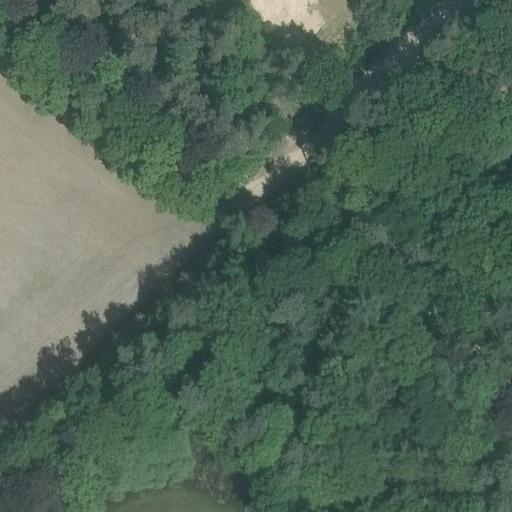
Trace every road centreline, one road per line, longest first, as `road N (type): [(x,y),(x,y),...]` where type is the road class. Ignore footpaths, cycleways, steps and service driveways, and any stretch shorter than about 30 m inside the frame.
road 1 (track): [(273,239),(272,201),(342,103),(456,0)]
road 2 (track): [(511,397),(470,437),(456,511)]
